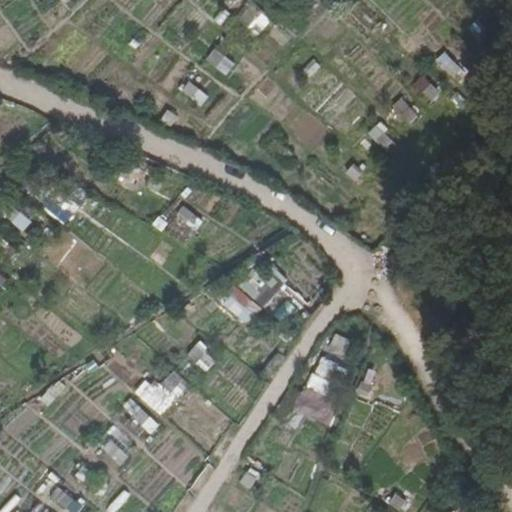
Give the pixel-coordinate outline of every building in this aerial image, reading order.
[(359,2),(349,15),(374,33),(383,20),(359,2)] [(214,49),(206,63),(229,76),(237,62),(214,49)] [(432,101),(440,93),(423,77),(416,86),(432,101)] [(191,81),(182,91),(201,107),(209,98),(191,81)] [(184,207),(177,218),(196,231),(203,220),(184,207)] [(238,287),(264,305),(276,288),(250,270),(238,287)] [(238,287),(222,304),(246,325),(262,308),(238,287)] [(334,334),(328,351),(343,357),(350,340),(334,334)] [(208,372),(218,358),(197,343),(187,358),(208,372)] [(329,397),(343,365),(321,356),(307,388),(329,397)] [(142,399),(162,418),(191,388),(171,369),(142,399)] [(11,375),(0,389),(0,403),(8,409),(25,386),(11,375)] [(130,400),(121,410),(152,434),(160,424),(130,400)] [(258,478),(247,471),(240,482),(251,489),(258,478)] [(69,511),(79,511),(84,507),(60,487),(52,498),(69,511)]
